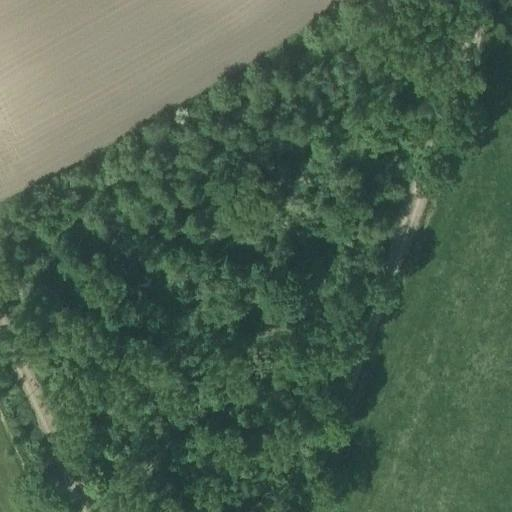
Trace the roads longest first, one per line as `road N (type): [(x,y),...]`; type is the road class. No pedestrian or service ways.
road 1 (track): [(298,511),(485,0)]
road 2 (track): [(86,511),(0,323)]
